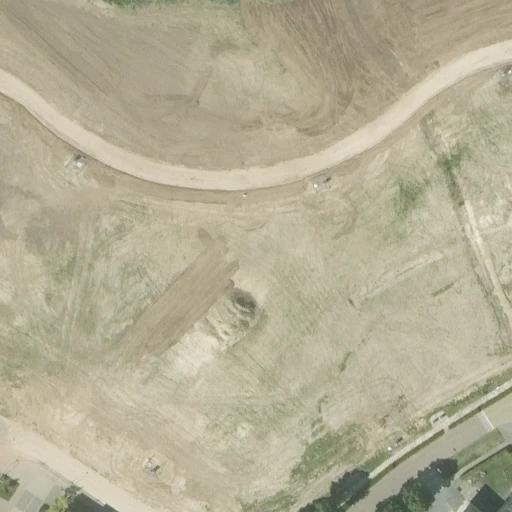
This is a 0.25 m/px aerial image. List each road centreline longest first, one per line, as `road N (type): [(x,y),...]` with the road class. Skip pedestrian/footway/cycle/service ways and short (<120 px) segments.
road 1 (residential): [(511,49),(474,55),(390,119),(272,179),(141,171),(79,141),(0,82)]
road 2 (unclassified): [(364,511),(511,411)]
road 3 (residential): [(11,437),(127,511)]
